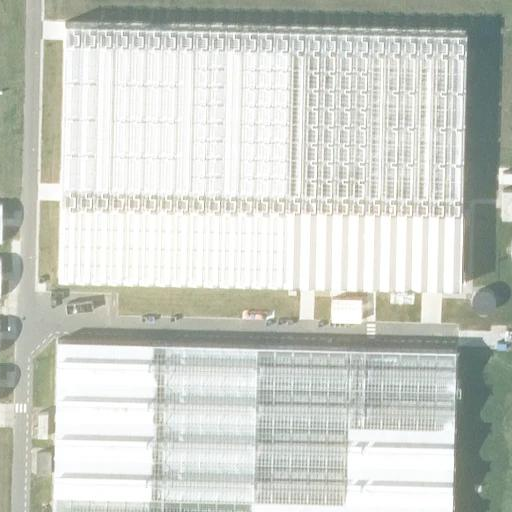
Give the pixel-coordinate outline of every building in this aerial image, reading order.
[(0,0),(0,22),(9,23),(8,0),(0,0)] [(301,281),(460,285),(462,183),(466,31),(222,25),(64,22),(58,275),(190,278),(301,281)] [(0,39),(0,76),(8,77),(9,39),(0,39)] [(511,189),(502,189),(501,218),(511,217),(511,189)] [(57,339),(52,511),(451,511),(455,349),(57,339)] [(51,452),(36,452),(36,474),(50,474),(51,452)]
